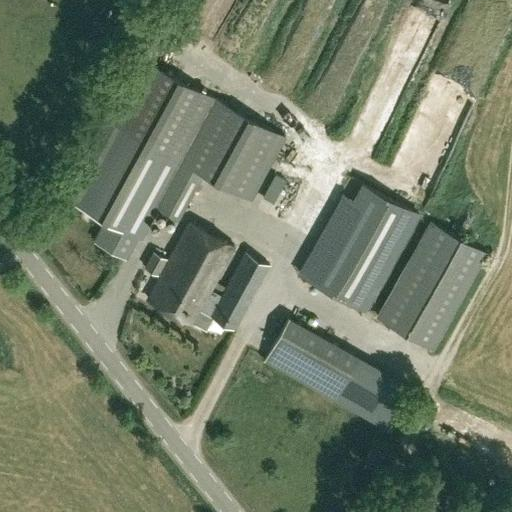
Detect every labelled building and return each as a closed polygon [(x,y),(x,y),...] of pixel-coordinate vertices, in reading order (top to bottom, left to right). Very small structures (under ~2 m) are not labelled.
[(432,0),(427,12),(447,21),(456,0),(432,0)] [(290,56),(296,62),(300,58),(307,66),(322,51),(309,37),(290,56)] [(252,200),(287,136),(218,98),(142,56),(65,196),(141,238),(178,172),(198,183),(203,174),(252,200)] [(396,124),(419,86),(400,75),(377,113),(396,124)] [(308,215),(316,189),(289,181),(282,208),(308,215)] [(308,277),(365,309),(418,214),(362,182),(308,277)] [(165,268),(162,273),(148,299),(191,323),(199,309),(234,329),(270,265),(245,251),(226,286),(216,280),(234,246),(191,221),(165,268)] [(274,235),(288,239),(291,227),(277,223),(274,235)] [(435,349),(488,255),(432,223),(379,317),(435,349)] [(158,271),(162,273),(165,268),(161,266),(166,258),(153,251),(144,267),(157,274),(158,271)] [(307,327),(305,333),(286,327),(270,374),(349,401),(367,348),(307,327)]
